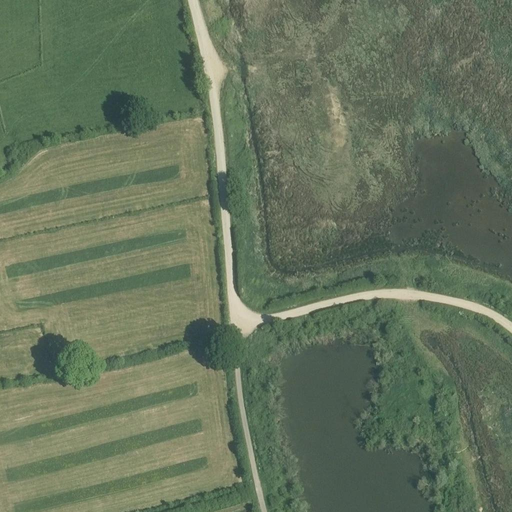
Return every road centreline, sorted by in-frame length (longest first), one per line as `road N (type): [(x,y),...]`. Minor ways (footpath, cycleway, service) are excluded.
road 1 (track): [(234,322),(214,107),(190,0)]
road 2 (track): [(511,328),(480,309),(399,291),(234,322)]
road 3 (track): [(264,511),(234,322)]
